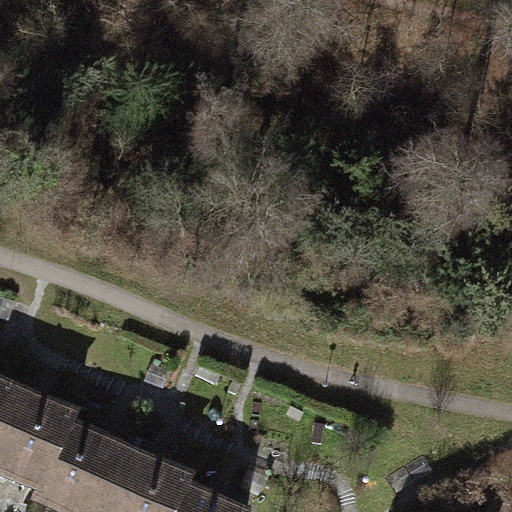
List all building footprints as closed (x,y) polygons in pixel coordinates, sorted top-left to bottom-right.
[(0,417),(11,392),(0,387),(0,417)] [(0,417),(0,472),(39,489),(64,431),(70,418),(11,392),(0,417)] [(33,502),(56,511),(102,511),(126,458),(64,431),(39,489),(33,502)] [(102,511),(167,511),(179,486),(181,481),(126,458),(102,511)] [(238,511),(179,486),(167,511),(238,511)]
